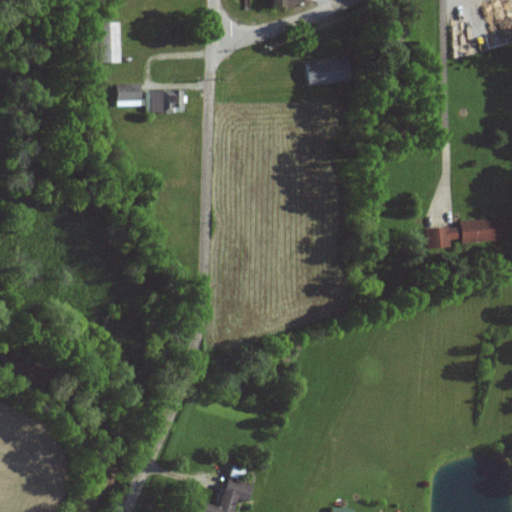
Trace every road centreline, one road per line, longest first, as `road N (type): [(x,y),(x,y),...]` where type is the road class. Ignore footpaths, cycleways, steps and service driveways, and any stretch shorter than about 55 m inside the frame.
road 1 (residential): [(126,511),(195,338),(210,35)]
road 2 (residential): [(210,35),(254,34),(345,0)]
